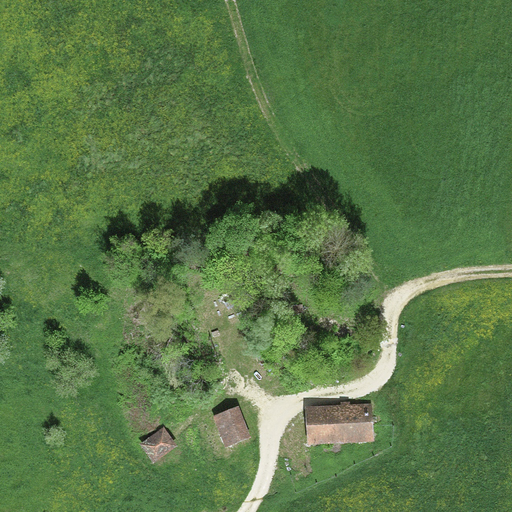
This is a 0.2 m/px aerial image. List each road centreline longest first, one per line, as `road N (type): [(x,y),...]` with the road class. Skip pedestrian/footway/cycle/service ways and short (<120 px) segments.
road 1 (track): [(511,270),(428,282),(403,294),(393,306),(386,365),(374,379),(280,413),(265,475),(245,511)]
road 2 (track): [(393,306),(270,127),(228,0)]
